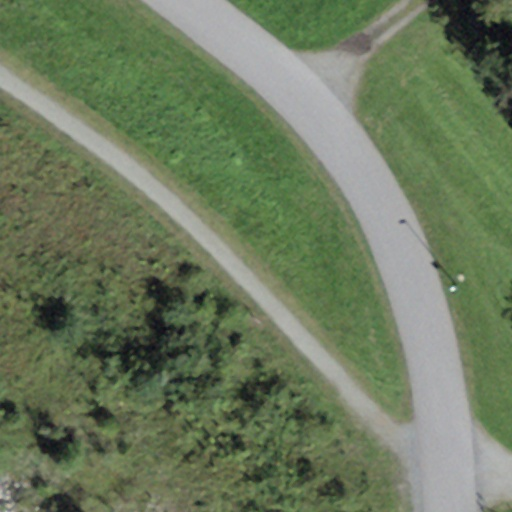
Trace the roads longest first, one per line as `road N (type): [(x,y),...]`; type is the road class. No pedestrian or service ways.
road 1 (unclassified): [(179,0),(297,92),(383,215),(426,342),(443,511)]
road 2 (track): [(297,92),(418,0)]
